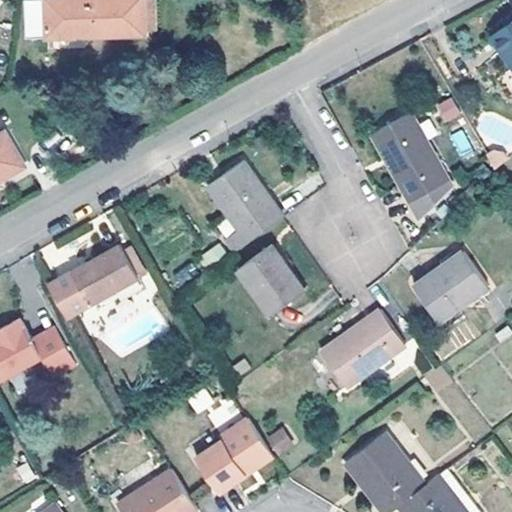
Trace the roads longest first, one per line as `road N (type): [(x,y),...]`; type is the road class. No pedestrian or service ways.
road 1 (residential): [(293,80),(0,242)]
road 2 (residential): [(293,80),(355,198),(355,240)]
road 3 (residential): [(438,0),(293,80)]
